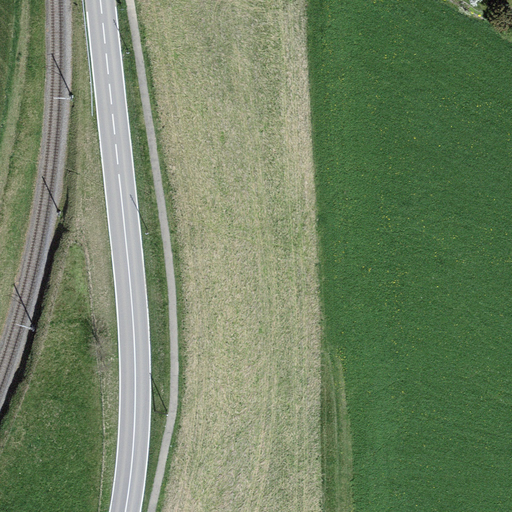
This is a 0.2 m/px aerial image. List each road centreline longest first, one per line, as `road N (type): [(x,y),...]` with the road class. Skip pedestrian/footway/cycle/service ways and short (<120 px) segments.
road 1 (secondary): [(100,0),(132,312),(135,409),(125,511)]
road 2 (track): [(0,195),(25,0)]
